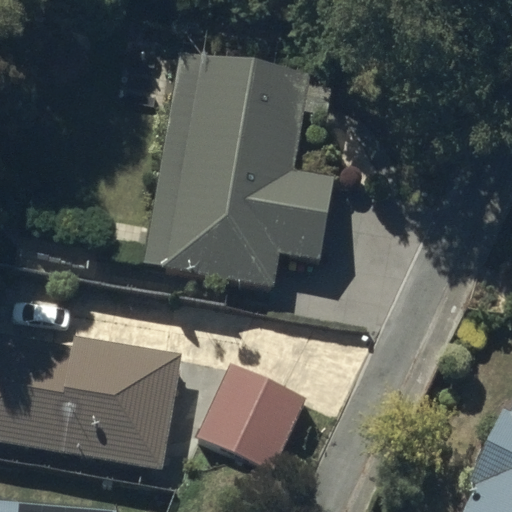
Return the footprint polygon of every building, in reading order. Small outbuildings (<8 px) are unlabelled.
[(307,75),(178,52),(141,259),(268,282),(273,252),(318,260),(333,176),(291,169),(307,75)] [(71,345),(0,332),(0,438),(155,467),(175,356),(73,337),(71,345)] [(303,396),(229,362),(197,434),(271,467),(303,396)] [(511,511),(511,401),(508,409),(499,405),(464,479),(473,483),(459,511),(511,511)] [(114,511),(115,511),(0,500),(0,511),(114,511)]
